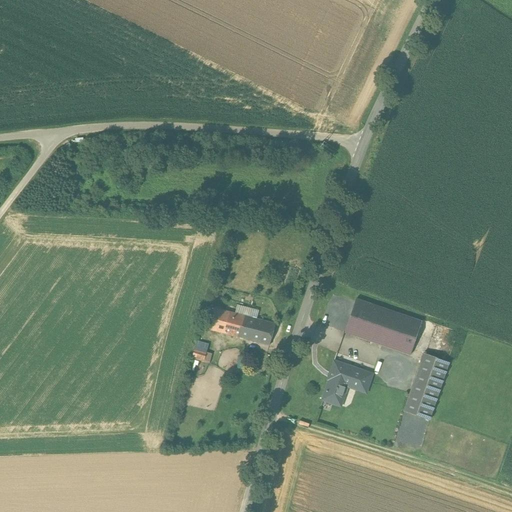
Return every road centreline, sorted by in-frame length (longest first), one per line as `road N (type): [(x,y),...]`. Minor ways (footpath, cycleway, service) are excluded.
road 1 (secondary): [(362,140),(245,511)]
road 2 (unclassified): [(362,140),(147,125),(65,129)]
road 3 (track): [(272,412),(511,494)]
road 4 (secondary): [(431,0),(362,140)]
